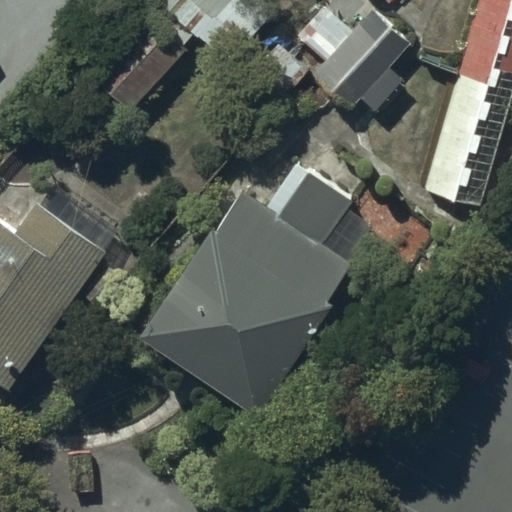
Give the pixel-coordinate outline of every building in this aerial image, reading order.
[(277,9),(267,0),(158,0),(95,69),(133,105),(187,47),(184,44),(195,31),(228,61),(277,9)] [(511,99),(511,0),(480,0),(425,188),(481,204),(511,99)] [(412,41),(377,8),(357,30),(328,4),(301,33),(328,59),(316,72),(353,106),(363,96),(377,109),(405,79),(390,65),(412,41)] [(220,228),(215,225),(143,335),(261,412),(333,303),(330,301),(379,226),(350,206),(356,197),(299,159),(270,204),(246,188),(220,228)] [(0,377),(10,385),(107,250),(40,202),(17,233),(0,220),(0,377)]
